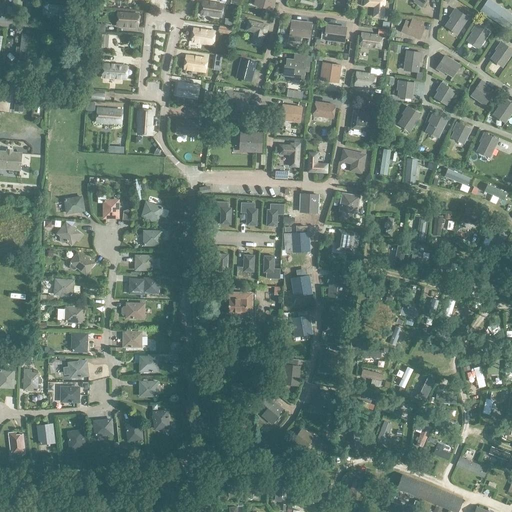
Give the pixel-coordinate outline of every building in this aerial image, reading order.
[(256,0),(254,6),(272,10),(274,0),(256,0)] [(385,0),(364,0),(364,7),(375,8),(374,18),(384,19),(385,0)] [(511,14),(490,0),(487,0),(480,11),(511,32),(511,14)] [(203,2),(201,15),(221,18),(223,5),(203,2)] [(453,14),(445,26),(451,29),(451,28),(458,33),(468,18),(455,9),(452,13),(453,14)] [(118,13),(117,26),(137,27),(138,14),(118,13)] [(207,17),(206,26),(225,29),(227,20),(207,17)] [(406,21),(401,32),(419,40),(424,28),(421,27),(422,23),(412,19),(411,23),(406,21)] [(491,23),(486,20),(483,25),(488,28),(491,23)] [(292,21),(290,36),(309,38),(311,24),(292,21)] [(249,22),(247,30),(255,32),(252,44),(260,46),(263,34),(265,35),(267,27),(249,22)] [(475,29),(467,40),(472,44),(473,43),(480,47),(489,32),(476,23),(473,28),(475,29)] [(327,26),(325,40),(344,42),(346,28),(327,26)] [(194,29),(192,42),(212,45),(214,32),(194,29)] [(383,34),(361,31),(359,46),(381,49),(383,34)] [(52,33),(51,39),(65,40),(64,48),(71,49),(71,41),(72,34),(52,33)] [(22,34),(19,58),(26,59),(29,35),(22,34)] [(221,34),(220,42),(234,44),(235,36),(221,34)] [(292,38),(292,47),(313,48),(314,39),(292,38)] [(499,48),(491,59),(496,63),(497,61),(503,66),(511,53),(511,50),(501,42),(498,47),(499,48)] [(198,44),(196,51),(216,55),(217,48),(198,44)] [(400,53),(401,46),(391,44),(390,52),(400,53)] [(407,51),(404,69),(412,70),(412,71),(418,72),(420,58),(421,59),(422,53),(407,51)] [(440,72),(442,70),(452,77),(460,65),(449,58),(445,55),(436,69),(440,72)] [(186,56),(184,69),(205,72),(207,59),(186,56)] [(251,82),(257,61),(243,57),(237,78),(251,82)] [(285,66),(285,75),(294,76),(294,75),(304,76),(306,62),(287,60),(286,66),(285,66)] [(323,63),(321,81),(338,83),(341,66),(323,63)] [(103,64),(102,77),(122,79),(123,66),(103,64)] [(377,73),(357,70),(355,85),(375,88),(377,73)] [(394,85),(395,77),(386,76),(385,83),(394,85)] [(482,80),(471,95),(476,98),(477,97),(486,103),(494,92),(484,85),(486,82),(482,80)] [(399,81),(398,86),(399,87),(398,97),(404,98),(404,96),(412,97),(414,83),(399,81)] [(440,88),(435,97),(440,100),(441,99),(447,103),(455,90),(442,82),(439,87),(440,88)] [(178,83),(176,96),(196,99),(198,86),(178,83)] [(356,95),(377,97),(378,90),(357,88),(356,95)] [(227,92),(225,100),(237,102),(236,113),(244,114),(246,103),(248,103),(249,95),(227,92)] [(511,103),(504,99),(493,115),(499,118),(499,117),(506,121),(511,112),(511,103)] [(336,103),(315,100),(313,115),(334,118),(336,103)] [(24,103),(16,102),(15,110),(23,111),(24,103)] [(283,105),(281,120),(300,123),(303,108),(283,105)] [(404,114),(398,123),(404,126),(404,125),(411,129),(420,115),(408,106),(405,111),(407,112),(406,115),(404,114)] [(97,109),(96,122),(120,124),(121,111),(97,109)] [(139,110),(137,134),(150,135),(152,111),(139,110)] [(371,114),(369,113),(358,112),(354,111),(351,129),(369,131),(371,114)] [(431,121),(426,131),(432,134),(432,132),(439,136),(447,120),(433,113),(431,117),(433,119),(432,122),(431,121)] [(177,121),(176,134),(197,135),(198,122),(177,121)] [(455,131),(451,137),(457,140),(458,139),(464,142),(471,129),(457,122),(455,127),(457,128),(456,131),(455,131)] [(240,132),(239,152),(262,153),(263,133),(240,132)] [(484,138),(478,151),(483,153),(484,152),(491,155),(499,139),(485,133),(483,137),(484,138)] [(178,136),(178,148),(188,148),(188,144),(197,144),(198,137),(178,136)] [(207,144),(199,143),(198,154),(206,155),(207,144)] [(280,146),(280,154),(291,154),(290,166),(298,167),(300,144),(291,144),(291,146),(280,146)] [(425,148),(418,145),(416,151),(422,154),(425,148)] [(0,168),(20,170),(21,154),(0,151),(0,168)] [(344,151),(342,159),(353,161),(351,170),(361,173),(365,155),(344,151)] [(390,177),(394,155),(385,154),(382,176),(390,177)] [(407,158),(404,184),(415,185),(417,159),(407,158)] [(308,181),(328,181),(328,171),(319,171),(319,161),(309,160),(308,181)] [(457,188),(459,183),(442,175),(439,181),(457,188)] [(143,190),(153,188),(151,181),(141,184),(143,190)] [(343,194),(340,210),(357,213),(359,197),(343,194)] [(301,195),(300,212),(318,213),(318,195),(301,195)] [(82,196),(64,199),(67,214),(85,211),(82,196)] [(104,200),(104,218),(119,218),(119,200),(104,200)] [(146,202),(142,216),(159,222),(164,207),(146,202)] [(221,212),(221,224),(231,225),(231,209),(228,208),(228,203),(216,202),(215,211),(221,212)] [(255,204),(243,203),(242,203),(242,213),(247,213),(247,225),(256,225),(257,210),(254,210),(255,204)] [(268,210),(267,226),(277,226),(277,214),(283,214),(284,205),(271,205),(271,210),(268,210)] [(467,207),(461,220),(466,222),(467,220),(477,224),(481,213),(467,207)] [(436,215),(432,235),(440,237),(442,223),(444,223),(445,220),(443,219),(443,216),(436,215)] [(425,242),(428,219),(420,218),(417,241),(425,242)] [(391,236),(393,223),(388,222),(385,235),(391,236)] [(62,228),(58,234),(61,237),(60,239),(60,241),(63,243),(65,243),(67,241),(72,245),(76,239),(78,241),(82,235),(69,225),(65,230),(62,228)] [(297,234),(291,234),(292,251),(310,250),(308,233),(307,233),(307,225),(297,226),(297,234)] [(490,246),(498,250),(508,232),(500,227),(490,246)] [(352,252),(356,231),(339,228),(335,249),(352,252)] [(144,231),(143,246),(162,246),(162,231),(144,231)] [(397,249),(393,268),(401,270),(405,251),(397,249)] [(417,272),(421,253),(415,252),(410,270),(417,272)] [(74,257),(70,263),(71,264),(70,265),(70,267),(74,270),(76,270),(77,268),(82,272),(83,270),(88,273),(95,264),(81,254),(77,259),(74,257)] [(228,272),(228,255),(218,254),(217,266),(211,266),(211,276),(225,277),(225,271),(228,272)] [(135,255),(135,270),(153,270),(153,267),(161,267),(161,258),(153,258),(153,255),(135,255)] [(244,255),(243,267),(237,267),(237,278),(251,278),(251,273),(254,273),(254,255),(244,255)] [(264,256),(263,273),(266,273),(266,279),(280,279),(280,269),(274,269),(275,256),(264,256)] [(444,280),(449,260),(450,257),(442,256),(436,278),(444,280)] [(346,276),(330,275),(329,296),(344,297),(345,294),(348,294),(348,286),(345,285),(346,276)] [(309,277),(308,277),(298,278),(292,279),(295,296),(312,293),(309,277)] [(130,279),(129,294),(144,294),(144,293),(158,294),(158,279),(144,278),(144,280),(130,279)] [(55,280),(54,294),(73,296),(74,281),(55,280)] [(397,282),(390,280),(386,300),(393,301),(397,282)] [(229,292),(229,315),(230,315),(239,315),(246,315),(246,317),(255,317),(255,293),(253,293),(253,292),(229,292)] [(273,294),(273,302),(283,302),(283,294),(273,294)] [(436,315),(440,296),(434,294),(430,313),(436,315)] [(444,316),(450,317),(455,301),(448,299),(444,316)] [(122,308),(122,313),(124,314),(126,315),(126,318),(144,319),(145,304),(126,303),(126,306),(124,305),(122,308)] [(66,307),(65,322),(83,323),(84,308),(66,307)] [(402,307),(400,315),(409,318),(410,315),(415,317),(417,312),(402,307)] [(341,333),(342,313),(330,312),(325,312),(324,332),(341,333)] [(309,316),(292,319),(295,336),(312,333),(309,316)] [(264,327),(264,334),(247,334),(246,351),(265,351),(265,348),(277,348),(277,327),(264,327)] [(123,331),(123,347),(142,347),(142,332),(123,331)] [(434,339),(450,346),(453,339),(437,331),(434,339)] [(72,333),(72,351),(87,352),(87,334),(72,333)] [(363,356),(381,358),(382,350),(364,348),(363,356)] [(323,351),(320,372),(335,373),(337,353),(323,351)] [(32,353),(20,352),(20,362),(31,362),(32,353)] [(231,353),(230,368),(251,368),(251,361),(247,361),(247,353),(231,353)] [(140,364),(139,372),(158,372),(158,364),(160,364),(160,357),(143,357),(143,364),(140,364)] [(423,366),(433,371),(436,364),(425,360),(423,366)] [(69,366),(64,367),(65,374),(70,374),(70,378),(88,376),(86,361),(68,363),(69,366)] [(300,367),(298,366),(285,365),(284,384),(298,386),(300,367)] [(481,368),(474,369),(478,389),(486,387),(481,368)] [(0,369),(0,387),(13,388),(14,370),(0,369)] [(24,370),(24,386),(31,387),(30,391),(37,391),(38,373),(31,373),(31,370),(24,370)] [(426,400),(435,381),(428,377),(419,397),(426,400)] [(139,382),(139,397),(157,397),(157,382),(139,382)] [(248,384),(232,385),(232,400),(248,399),(248,384)] [(357,394),(376,400),(378,393),(359,386),(357,394)] [(61,387),(61,402),(79,402),(79,387),(61,387)] [(314,389),(311,409),(328,412),(331,392),(314,389)] [(436,402),(456,404),(457,396),(437,394),(436,402)] [(269,408),(262,416),(273,425),(285,410),(267,395),(261,402),(269,408)] [(489,414),(492,400),(486,399),(483,413),(489,414)] [(403,411),(385,403),(382,410),(400,417),(403,411)] [(167,410),(152,412),(155,430),(170,428),(167,410)] [(250,415),(233,415),(233,430),(250,429),(250,415)] [(130,423),(125,423),(128,441),(143,440),(140,422),(139,422),(138,418),(136,417),(131,418),(129,419),(130,423)] [(440,417),(437,424),(455,431),(458,424),(440,417)] [(112,420),(93,421),(95,436),(113,434),(112,420)] [(52,424),(37,426),(39,444),(54,442),(52,424)] [(363,447),(360,425),(353,426),(356,448),(363,447)] [(83,430),(68,432),(70,450),(85,448),(83,430)] [(302,430),(294,442),(305,450),(314,438),(302,430)] [(15,432),(8,433),(11,452),(18,452),(18,454),(25,453),(23,434),(16,435),(15,432)] [(323,440),(317,436),(313,441),(319,446),(323,440)] [(434,454),(449,460),(452,453),(443,449),(445,445),(438,442),(434,454)] [(511,454),(492,446),(489,453),(508,461),(511,454)] [(460,456),(456,466),(483,478),(488,468),(460,456)] [(238,497),(234,475),(225,477),(229,498),(238,497)] [(457,511),(464,499),(402,475),(397,489),(455,511),(457,511)] [(253,498),(254,476),(247,476),(246,497),(253,498)] [(277,479),(275,501),(282,502),(283,486),(291,487),(291,480),(277,479)] [(306,504),(307,501),(310,502),(317,483),(309,480),(301,502),(306,504)] [(354,481),(348,497),(360,501),(366,485),(354,481)] [(170,492),(161,493),(163,511),(171,510),(170,492)] [(397,500),(411,506),(414,500),(400,494),(397,500)] [(52,504),(52,511),(61,511),(71,511),(70,502),(52,504)] [(40,511),(42,510),(33,503),(25,511),(40,511)]
